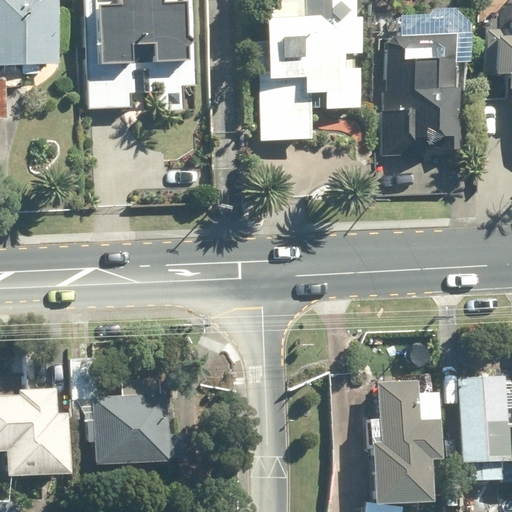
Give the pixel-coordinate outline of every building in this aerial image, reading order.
[(0,0),(0,64),(21,63),(22,74),(37,73),(37,64),(56,64),(53,0),(0,0)] [(82,0),(86,107),(128,106),(128,94),(160,93),(155,99),(161,104),(161,111),(181,111),(181,85),(194,86),(191,0),(82,0)] [(262,0),(264,40),(254,40),(254,53),(263,53),(263,57),(253,57),(253,72),(257,72),(258,139),(309,137),(308,108),(357,107),(356,67),(351,67),(351,54),(358,54),(357,17),(352,17),(351,0),(262,0)] [(511,87),(511,0),(509,0),(511,28),(483,30),(485,74),(505,73),(506,88),(511,87)] [(382,86),(382,113),(377,113),(379,156),(424,153),(424,150),(463,148),(462,119),(456,120),(454,87),(452,87),(451,63),(467,62),(465,24),(453,24),(453,13),(394,15),(395,37),(389,37),(389,43),(381,42),(383,86),(382,86)] [(156,382),(118,383),(119,396),(95,397),(94,359),(68,361),(70,399),(78,399),(79,420),(82,420),(83,443),(94,443),(95,464),(166,461),(166,458),(183,458),(183,433),(165,434),(163,394),(157,394),(156,382)] [(511,423),(505,424),(504,409),(511,408),(511,382),(508,383),(508,369),(494,370),(494,377),(455,378),(460,480),(500,477),(500,483),(511,482),(511,423)] [(371,448),(372,504),(429,502),(428,461),(437,460),(436,419),(417,420),(416,380),(376,382),(377,418),(367,419),(368,448),(371,448)] [(18,395),(0,395),(0,449),(6,449),(8,475),(68,473),(65,412),(54,413),(53,389),(18,391),(18,395)] [(0,511),(16,511),(17,502),(0,502),(0,511)]
